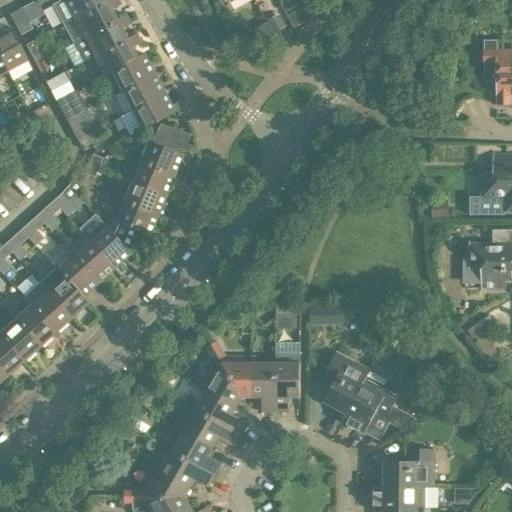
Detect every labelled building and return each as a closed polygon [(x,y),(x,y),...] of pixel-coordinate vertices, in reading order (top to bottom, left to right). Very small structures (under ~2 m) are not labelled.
[(61,0),(72,18),(104,0),(61,0)] [(64,23),(74,42),(115,19),(109,9),(119,4),(117,0),(104,0),(72,18),(64,23)] [(312,18),(305,6),(297,10),(304,22),(312,18)] [(20,35),(31,29),(20,8),(9,14),(20,35)] [(0,60),(5,71),(25,60),(8,28),(0,12),(0,60)] [(92,56),(125,38),(120,28),(129,23),(124,14),(115,19),(74,42),(72,43),(82,61),(92,56)] [(125,38),(92,56),(102,76),(109,72),(109,71),(135,57),(134,56),(130,48),(140,42),(135,33),(125,38)] [(25,44),(35,63),(44,58),(44,57),(34,39),(25,44)] [(511,50),(497,50),(497,39),(484,40),(484,73),(496,72),(496,105),(511,104),(511,50)] [(119,90),(152,72),(141,52),(134,56),(135,57),(109,71),(109,72),(119,90)] [(119,90),(129,109),(162,91),(152,72),(119,90)] [(59,74),(45,82),(55,101),(69,94),(59,74)] [(22,94),(37,90),(33,78),(19,81),(22,94)] [(85,109),(80,100),(75,90),(55,101),(66,119),(85,109)] [(177,101),(170,105),(162,91),(129,109),(140,129),(180,108),(177,101)] [(90,119),(85,109),(66,119),(76,139),(85,133),(81,124),(90,119)] [(173,175),(190,134),(162,122),(156,125),(149,142),(146,140),(137,160),(173,175)] [(95,128),(85,133),(76,139),(81,149),(91,143),(95,151),(97,151),(105,147),(95,128)] [(511,152),(492,153),(492,173),(480,173),(480,198),(504,198),(504,212),(511,212),(511,152)] [(89,163),(99,167),(103,158),(93,154),(89,163)] [(137,160),(129,180),(164,194),(173,175),(137,160)] [(99,167),(89,163),(85,173),(94,178),(99,167)] [(61,192),(68,200),(76,193),(79,197),(84,186),(72,180),(61,192)] [(129,180),(121,200),(156,214),(164,194),(129,180)] [(52,200),(59,208),(67,216),(83,201),(79,197),(76,193),(68,200),(61,192),(52,200)] [(52,200),(36,214),(43,222),(51,230),(59,223),(52,215),(59,208),(52,200)] [(121,200),(112,220),(117,222),(112,234),(129,252),(147,235),(156,214),(121,200)] [(36,214),(20,229),(27,237),(35,245),(43,237),(36,229),(43,222),(36,214)] [(103,225),(88,239),(112,267),(129,252),(112,234),(103,225)] [(20,229),(4,243),(11,251),(19,259),(27,252),(20,244),(27,237),(20,229)] [(511,229),(493,229),(492,243),(469,243),(469,268),(481,268),(481,288),(506,288),(506,280),(511,279),(511,229)] [(88,239),(79,247),(73,241),(65,248),(71,254),(72,254),(96,281),(112,267),(88,239)] [(4,243),(0,247),(0,271),(2,274),(11,266),(4,258),(11,251),(4,243)] [(80,295),(96,281),(72,254),(71,254),(54,270),(60,276),(61,274),(80,295)] [(80,296),(80,295),(61,274),(60,276),(45,289),(70,316),(85,302),(80,296)] [(45,289),(29,303),(53,331),(70,316),(45,289)] [(29,303),(12,318),(37,345),(53,331),(29,303)] [(297,328),(296,314),(276,315),(276,328),(297,328)] [(12,318),(0,329),(0,335),(21,360),(37,345),(12,318)] [(0,335),(0,367),(5,374),(21,360),(0,335)] [(247,398),(251,398),(251,363),(243,363),(243,357),(226,357),(216,341),(211,344),(243,400),(247,398)] [(241,401),(243,400),(211,344),(205,347),(214,363),(206,378),(211,381),(207,388),(238,406),(241,401)] [(323,402),(345,413),(362,384),(367,376),(371,369),(336,351),(322,378),(333,383),(323,402)] [(299,363),(300,356),(300,353),(276,352),(275,363),(276,363),(275,412),(289,412),(289,403),(285,403),(285,398),(299,398),(299,363)] [(251,356),(251,363),(251,398),(265,398),(265,404),(261,404),(261,412),(275,412),(276,363),(275,363),(256,363),(256,356),(251,356)] [(399,394),(383,386),(384,385),(367,376),(362,384),(345,413),(341,421),(364,433),(374,414),(386,420),(399,394)] [(205,392),(195,409),(238,433),(245,422),(238,417),(236,420),(231,418),(238,406),(207,388),(202,385),(199,389),(205,392)] [(163,417),(178,426),(213,447),(220,436),(224,438),(223,441),(231,445),(234,441),(243,446),(248,438),(238,433),(195,409),(185,426),(181,423),(183,419),(167,410),(163,417)] [(181,434),(171,450),(215,475),(221,464),(213,460),(212,462),(206,459),(213,447),(178,426),(175,431),(181,434)] [(383,461),(383,486),(418,486),(425,486),(434,486),(434,449),(405,448),(405,461),(383,461)] [(171,450),(161,467),(156,464),(153,468),(159,472),(159,471),(189,489),(196,477),(201,479),(199,482),(207,488),(215,475),(171,450)] [(187,493),(189,489),(159,471),(159,472),(155,479),(150,476),(141,491),(124,491),(124,496),(126,497),(187,497),(187,493)] [(418,486),(383,486),(375,486),(374,511),(425,511),(425,506),(425,486),(418,486)] [(124,503),(132,503),(132,509),(133,511),(176,511),(189,505),(187,500),(187,497),(126,497),(124,496),(124,503)]
